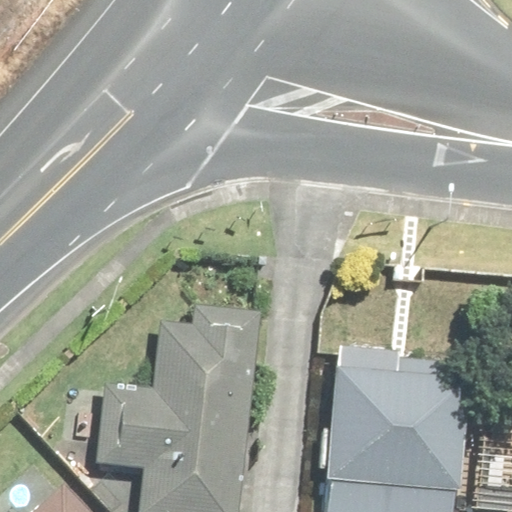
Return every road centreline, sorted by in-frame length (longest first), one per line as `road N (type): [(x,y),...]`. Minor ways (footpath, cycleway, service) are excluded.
road 1 (tertiary): [(183,66),(243,108),(511,146)]
road 2 (secondary): [(0,245),(183,66)]
